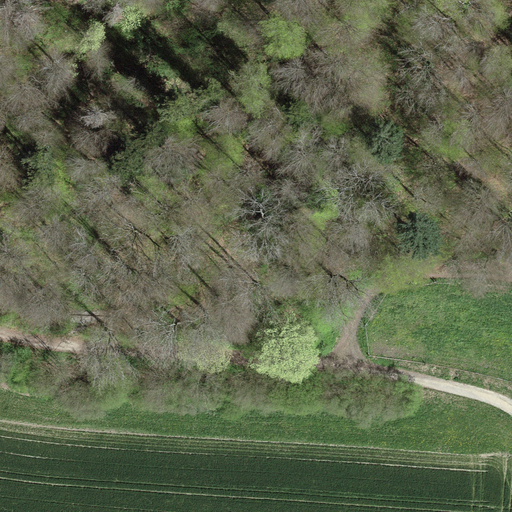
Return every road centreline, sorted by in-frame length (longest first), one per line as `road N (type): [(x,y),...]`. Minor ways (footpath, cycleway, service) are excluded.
road 1 (track): [(0,334),(59,347),(344,364)]
road 2 (track): [(344,364),(350,306),(382,279),(439,269),(511,278)]
road 3 (track): [(344,364),(511,405)]
